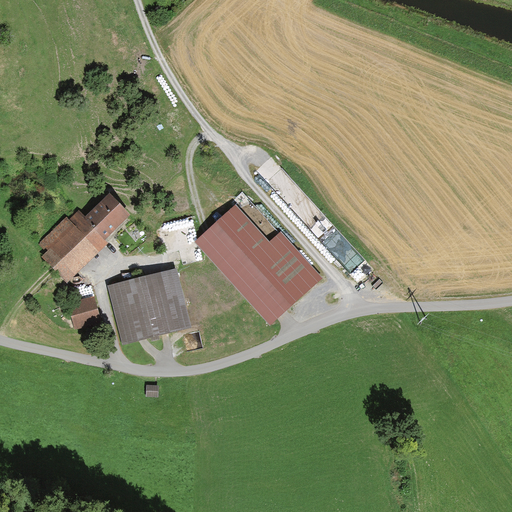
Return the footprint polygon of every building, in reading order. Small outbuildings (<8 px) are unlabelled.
[(45,239),(71,268),(127,218),(110,198),(95,211),(88,202),(45,239)] [(270,321),(321,277),(294,246),(280,258),(240,212),(204,243),(270,321)] [(122,339),(189,320),(175,269),(107,287),(122,339)] [(77,283),(79,297),(92,295),(90,282),(77,283)] [(80,327),(100,319),(92,298),(72,307),(80,327)] [(158,383),(145,382),(145,394),(157,395),(158,383)]
